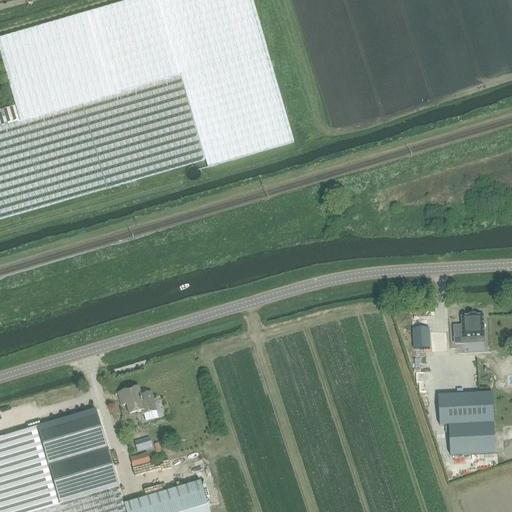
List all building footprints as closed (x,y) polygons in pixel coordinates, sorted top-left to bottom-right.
[(252,0),(135,0),(0,39),(0,53),(15,107),(20,122),(119,94),(181,76),(267,51),(252,0)] [(267,51),(181,76),(205,161),(208,168),(295,143),(267,51)] [(4,110),(0,111),(0,220),(199,163),(205,161),(181,76),(119,94),(20,122),(15,107),(4,110)] [(188,171),(187,173),(187,175),(187,177),(189,179),(190,181),(193,182),(195,182),(197,181),(199,179),(201,177),(201,175),(201,173),(200,170),(198,169),(196,168),(194,167),(191,168),(189,169),(188,171)] [(462,326),(454,327),(455,345),(463,344),(463,338),(484,337),(483,316),(475,316),(475,315),(469,316),(461,317),(462,326)] [(430,349),(429,329),(413,329),(414,350),(430,349)] [(447,352),(446,332),(430,332),(431,353),(447,352)] [(139,388),(118,394),(122,406),(127,405),(130,415),(143,411),(144,415),(157,411),(151,393),(141,396),(139,388)] [(492,394),(438,397),(440,426),(449,426),(450,456),(495,454),(492,394)] [(96,411),(38,428),(61,505),(119,488),(96,411)] [(38,428),(0,439),(0,511),(38,511),(61,505),(38,428)] [(132,459),(135,469),(150,464),(147,454),(132,459)] [(124,506),(126,511),(209,511),(201,483),(124,506)] [(118,511),(112,491),(48,511),(118,511)]
